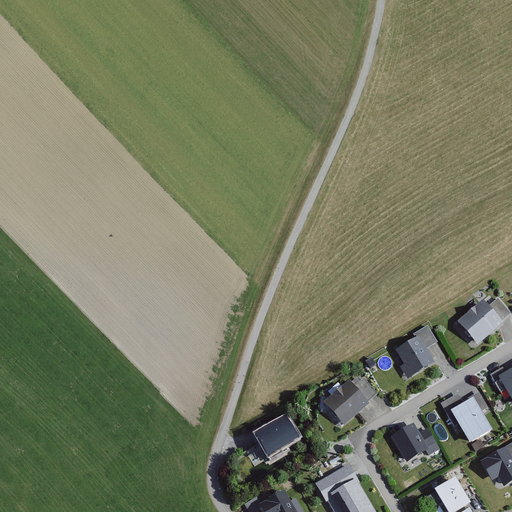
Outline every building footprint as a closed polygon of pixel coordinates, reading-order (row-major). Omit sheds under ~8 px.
[(475,344),(504,320),(487,300),(458,324),(475,344)] [(394,349),(414,379),(438,363),(428,349),(418,333),(394,349)] [(511,369),(497,378),(511,401),(511,369)] [(341,425),(373,398),(355,376),(323,403),(341,425)] [(464,398),(449,408),(471,440),(494,425),(483,409),(487,407),(477,393),(466,401),(464,398)] [(300,437),(286,414),(251,436),(266,459),(300,437)] [(413,423),(393,437),(417,472),(441,456),(427,436),(423,439),(413,423)] [(498,479),(502,488),(511,482),(511,444),(479,463),(490,483),(498,479)] [(367,492),(349,463),(311,487),(326,511),(376,511),(364,494),(367,492)] [(457,511),(470,505),(453,479),(432,493),(444,511),(457,511)] [(294,511),(282,491),(255,507),(258,511),(294,511)]
